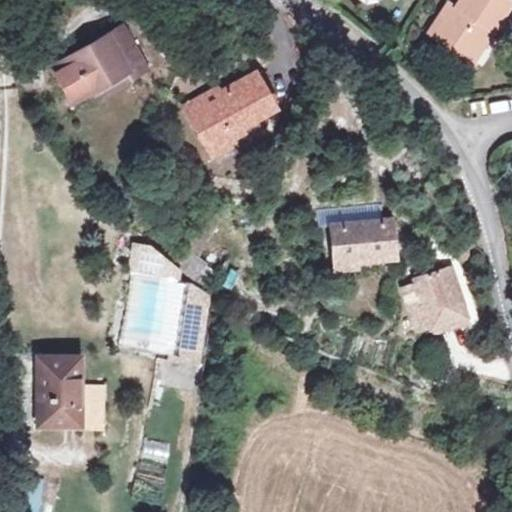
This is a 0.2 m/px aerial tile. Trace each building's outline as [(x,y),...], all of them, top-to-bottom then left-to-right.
[(486,28),(493,32),(511,3),(511,1),(510,0),(458,0),(455,5),(449,1),(429,32),(466,58),(486,28)] [(128,71),(133,79),(148,70),(123,28),(55,67),(75,102),(91,93),(128,71)] [(473,62),(493,32),(486,28),(466,58),(473,62)] [(96,100),(133,79),(128,71),(91,93),(96,100)] [(186,109),(210,150),(229,139),(236,136),(234,131),(276,107),(257,74),(222,94),(219,90),(186,109)] [(234,147),(229,139),(210,150),(215,159),(234,147)] [(185,248),(195,254),(216,220),(205,213),(185,248)] [(339,226),(343,262),(395,256),(390,219),(339,226)] [(452,270),(419,281),(434,326),(467,315),(452,270)] [(191,285),(170,282),(169,288),(168,299),(189,302),(191,285)] [(209,296),(191,285),(189,302),(208,304),(209,296)] [(168,299),(162,339),(161,344),(135,340),(126,400),(152,404),(159,362),(179,365),(189,302),(168,299)] [(208,304),(189,302),(179,365),(198,367),(208,304)] [(104,386),(79,387),(78,360),(39,360),(39,426),(79,426),(79,433),(105,433),(104,386)] [(10,511),(39,511),(42,480),(13,477),(10,511)]
